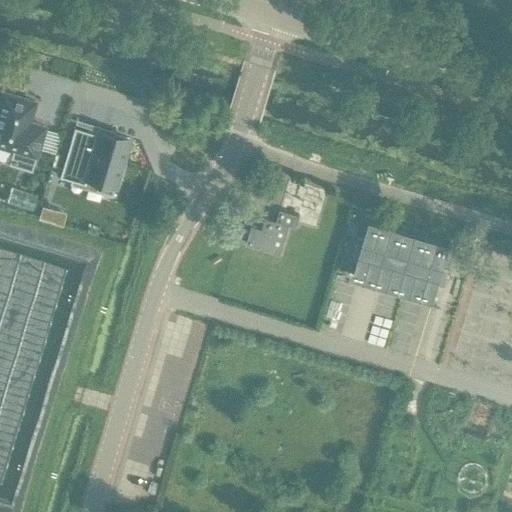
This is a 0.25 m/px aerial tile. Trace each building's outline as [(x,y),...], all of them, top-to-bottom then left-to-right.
[(31,169),(44,126),(28,122),(34,101),(3,92),(0,100),(0,144),(13,148),(8,163),(31,169)] [(68,144),(59,175),(84,183),(86,175),(114,183),(128,138),(98,128),(96,132),(86,129),(80,148),(68,144)] [(41,208),(38,218),(48,221),(51,211),(52,208),(42,205),(41,208)] [(280,211),(276,222),(265,218),(261,229),(251,226),(246,245),(280,255),(289,225),(296,228),(300,217),(280,211)] [(369,218),(353,275),(433,299),(439,281),(450,242),(369,218)]
